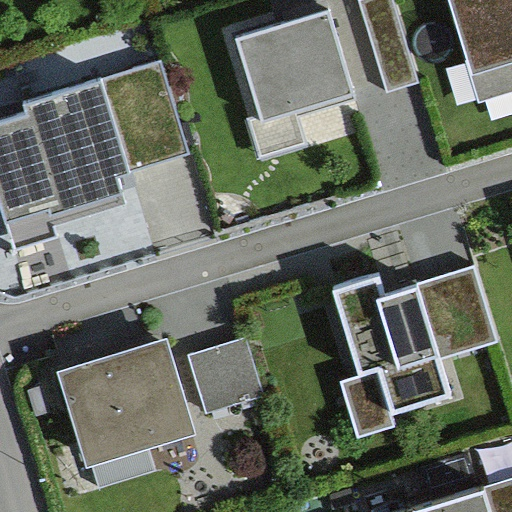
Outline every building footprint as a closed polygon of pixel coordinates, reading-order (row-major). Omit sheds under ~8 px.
[(327,0),(321,0),(227,27),(262,148),(303,136),(294,103),(352,86),(327,0)] [(360,93),(419,75),(396,0),(352,0),(335,5),(360,93)] [(511,0),(462,0),(481,57),(511,46),(511,0)] [(116,86),(0,121),(0,210),(4,224),(145,182),(116,86)] [(416,269),(311,300),(349,426),(454,395),(416,269)] [(161,332),(66,360),(91,445),(186,417),(161,332)] [(209,411),(269,393),(251,333),(191,351),(209,411)] [(491,511),(482,482),(385,511),(491,511)]
